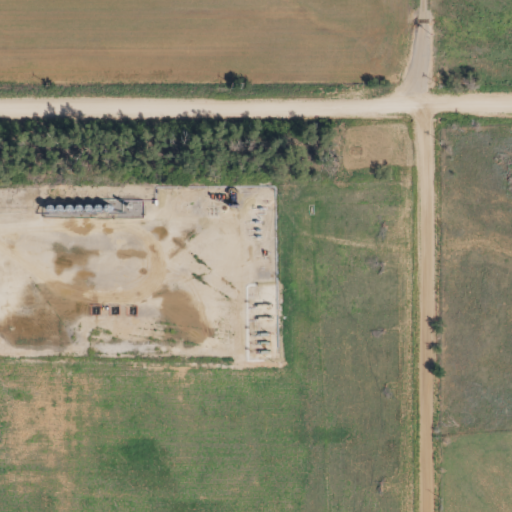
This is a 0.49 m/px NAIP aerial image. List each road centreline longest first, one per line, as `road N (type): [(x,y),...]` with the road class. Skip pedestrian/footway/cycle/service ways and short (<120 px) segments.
road 1 (residential): [(0,101),(511,103)]
road 2 (residential): [(427,511),(427,102)]
